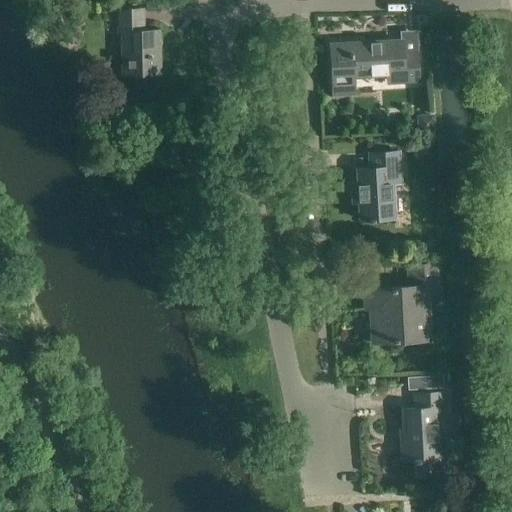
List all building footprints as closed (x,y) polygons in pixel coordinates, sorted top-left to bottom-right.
[(142,9),(119,10),(120,33),(123,33),(124,73),(159,72),(157,31),(141,31),(141,24),(142,24),(142,9)] [(417,52),(402,53),(402,40),(378,41),(379,45),(371,45),(371,42),(330,44),(333,94),(334,94),(334,86),(354,85),(354,77),(395,74),(396,82),(418,81),(417,52)] [(116,103),(100,103),(101,116),(116,115),(116,103)] [(397,151),(389,152),(369,153),(370,168),(357,168),(358,187),(355,187),(352,190),(352,203),(359,202),(360,220),(369,219),(369,221),(374,221),(374,219),(394,218),(391,175),(399,175),(397,151)] [(436,264),(427,264),(407,265),(408,285),(364,288),(365,309),(374,308),(375,342),(430,339),(428,291),(437,291),(436,264)] [(443,392),(434,392),(414,394),(415,408),(402,409),(405,460),(414,460),(415,475),(448,473),(447,457),(439,457),(437,416),(444,415),(443,392)]
